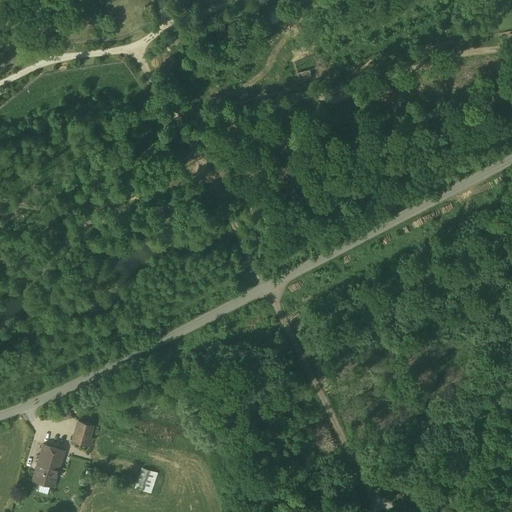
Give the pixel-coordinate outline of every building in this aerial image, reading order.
[(280,0),(272,0),(267,2),(270,12),(283,8),(280,0)] [(74,416),(72,404),(62,407),(64,418),(74,416)] [(90,444),(98,423),(82,418),(75,439),(90,444)] [(65,451),(43,444),(33,480),(53,486),(65,451)] [(161,471),(145,465),(139,486),(156,490),(161,471)]
